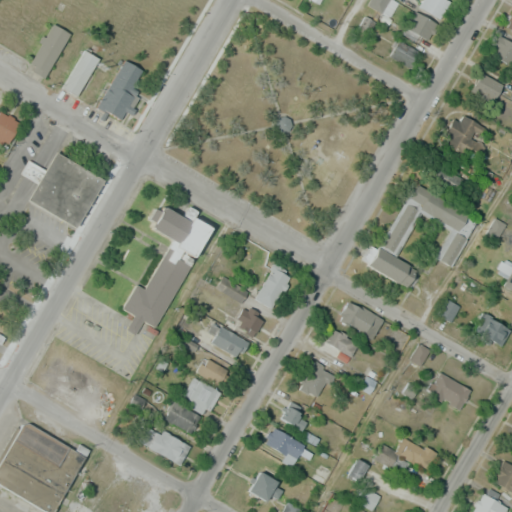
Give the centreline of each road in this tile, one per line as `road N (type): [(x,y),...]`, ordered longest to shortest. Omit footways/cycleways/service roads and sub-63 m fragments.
road 1 (residential): [(181,511),(486,0)]
road 2 (residential): [(0,72),(511,375)]
road 3 (residential): [(0,408),(227,0)]
road 4 (residential): [(0,376),(222,511)]
road 5 (residential): [(254,0),(426,101)]
road 6 (residential): [(437,511),(511,386)]
